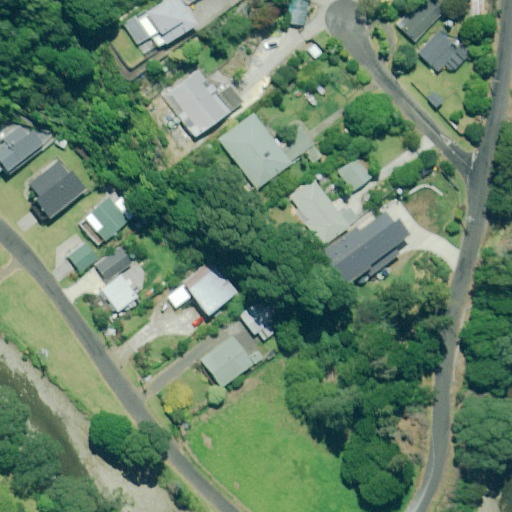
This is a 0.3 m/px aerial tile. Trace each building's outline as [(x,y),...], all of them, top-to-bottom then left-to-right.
[(194,24),(178,0),(164,0),(138,16),(137,13),(123,22),(144,56),(194,24)] [(291,0),(285,21),(301,26),(308,0),(291,0)] [(445,10),(434,0),(427,0),(402,27),(416,40),(445,10)] [(483,18),(483,0),(470,0),(470,18),(483,18)] [(456,49),(438,32),(417,53),(437,71),(444,64),(452,72),(468,55),(459,46),(456,49)] [(167,127),(179,143),(191,134),(193,136),(241,102),(230,86),(219,94),(212,84),(209,86),(198,70),(163,95),(179,118),(167,127)] [(442,102),(434,92),(427,97),(436,107),(442,102)] [(23,135),(16,125),(7,114),(0,119),(0,173),(40,144),(29,130),(23,135)] [(288,163),(272,141),(253,114),(217,139),(252,189),(288,163)] [(272,141),(288,163),(313,145),(298,123),(272,141)] [(323,157),(315,146),(305,153),(313,165),(323,157)] [(370,177),(356,158),(338,171),(352,191),(370,177)] [(83,189),(59,160),(28,185),(37,196),(32,200),(47,218),(83,189)] [(434,195),(427,178),(401,189),(413,219),(452,203),(446,190),(434,195)] [(346,227),(312,180),(289,197),(297,208),(290,213),(315,249),(346,227)] [(340,189),(330,183),(325,193),(335,198),(340,189)] [(77,223),(96,245),(103,239),(105,241),(136,213),(121,196),(113,203),(108,197),(77,223)] [(356,215),(349,207),(342,214),(349,222),(356,215)] [(409,248),(398,230),(381,241),(393,258),(409,248)] [(97,258),(84,242),(66,257),(80,273),(97,258)] [(95,265),(108,283),(119,274),(132,265),(119,247),(95,265)] [(205,315),(236,292),(226,279),(224,281),(208,261),(180,283),(205,315)] [(119,274),(108,283),(99,290),(115,312),(136,297),(119,274)] [(265,295),(239,315),(254,335),(258,332),(264,340),(287,322),(265,295)] [(251,365),(231,337),(199,360),(219,388),(251,365)] [(257,350),(247,357),(253,364),(263,357),(257,350)]
